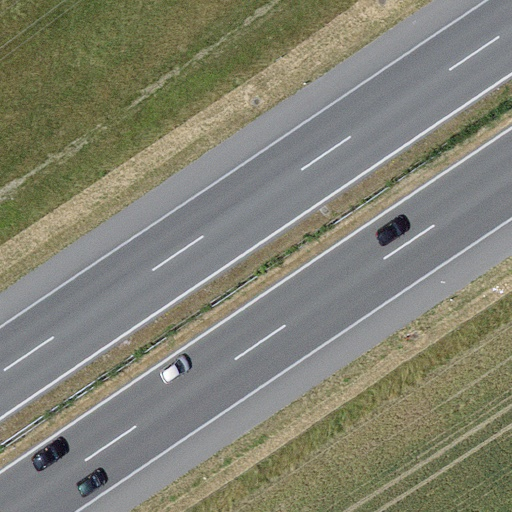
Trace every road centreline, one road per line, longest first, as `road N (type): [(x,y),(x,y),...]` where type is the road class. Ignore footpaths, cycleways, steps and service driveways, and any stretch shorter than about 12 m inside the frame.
road 1 (motorway): [(511,30),(0,374)]
road 2 (motorway): [(12,511),(511,174)]
